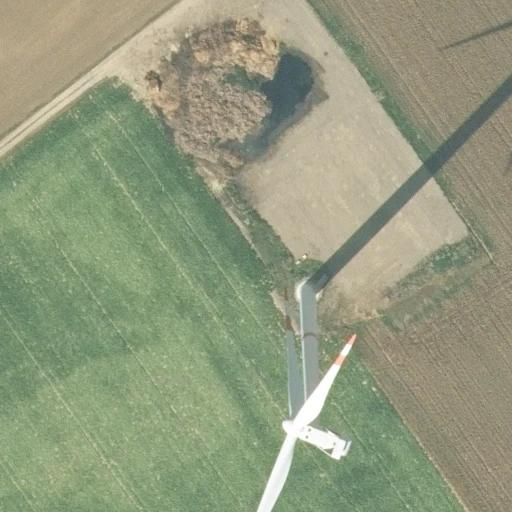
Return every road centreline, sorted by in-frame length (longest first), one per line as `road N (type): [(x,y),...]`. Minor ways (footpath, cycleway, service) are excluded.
road 1 (track): [(0,149),(193,0)]
road 2 (track): [(253,0),(314,40),(358,101)]
